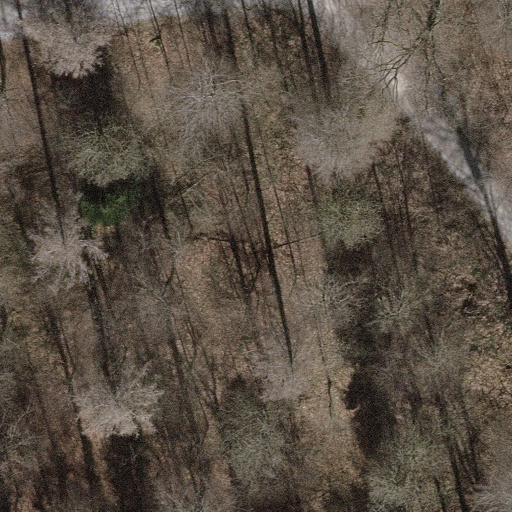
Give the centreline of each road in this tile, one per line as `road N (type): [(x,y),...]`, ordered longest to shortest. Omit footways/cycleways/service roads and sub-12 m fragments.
road 1 (track): [(309,0),(511,230)]
road 2 (track): [(174,0),(0,20)]
